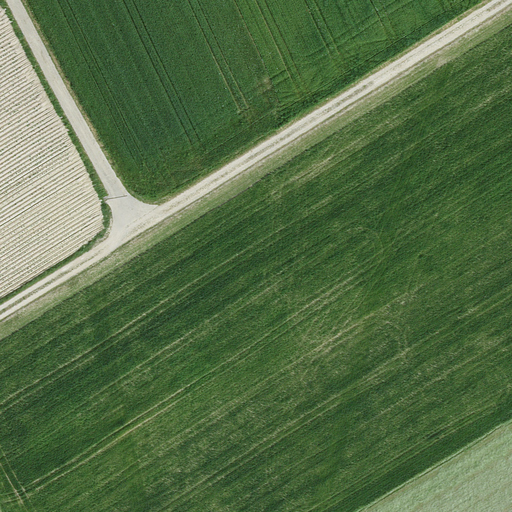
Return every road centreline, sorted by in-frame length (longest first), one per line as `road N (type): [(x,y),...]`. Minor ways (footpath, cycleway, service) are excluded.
road 1 (track): [(0,317),(509,0)]
road 2 (track): [(26,0),(144,227)]
